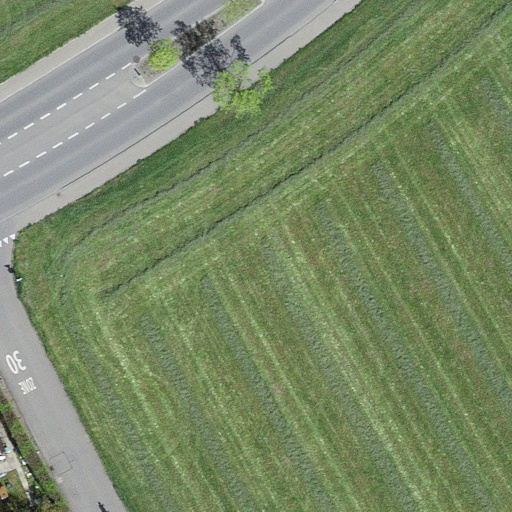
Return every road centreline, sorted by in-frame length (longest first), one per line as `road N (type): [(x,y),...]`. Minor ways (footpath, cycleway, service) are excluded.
road 1 (secondary): [(0,160),(247,0)]
road 2 (residential): [(0,308),(106,511)]
